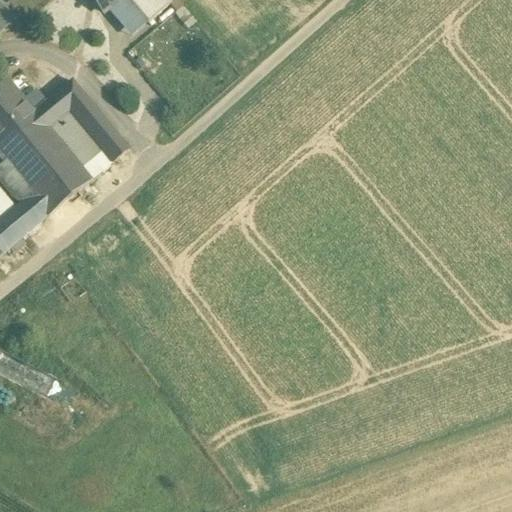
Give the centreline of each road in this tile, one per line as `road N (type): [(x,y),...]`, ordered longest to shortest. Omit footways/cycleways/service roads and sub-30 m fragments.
road 1 (unclassified): [(0,294),(342,0)]
road 2 (track): [(158,164),(82,72),(27,48),(0,49)]
